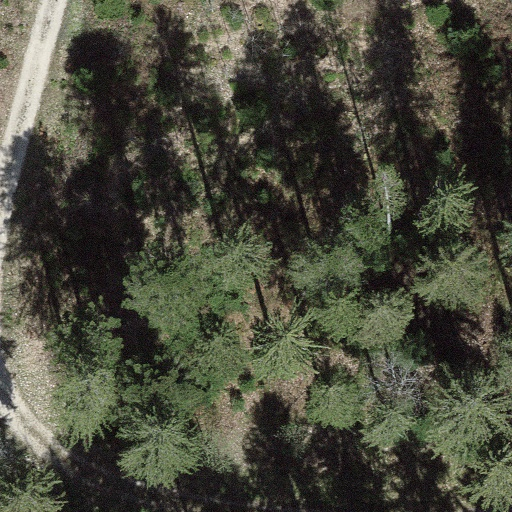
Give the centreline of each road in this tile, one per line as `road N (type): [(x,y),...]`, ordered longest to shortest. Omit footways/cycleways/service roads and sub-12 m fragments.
road 1 (track): [(0,391),(48,459),(226,511)]
road 2 (track): [(58,0),(0,207)]
